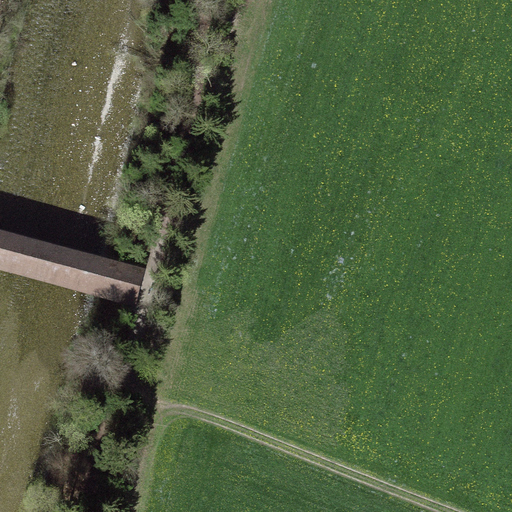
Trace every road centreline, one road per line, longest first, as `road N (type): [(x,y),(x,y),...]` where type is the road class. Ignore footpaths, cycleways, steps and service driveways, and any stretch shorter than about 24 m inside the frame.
road 1 (track): [(139,511),(146,423),(149,410),(162,407),(188,409),(448,511)]
road 2 (track): [(149,289),(165,309),(149,410)]
